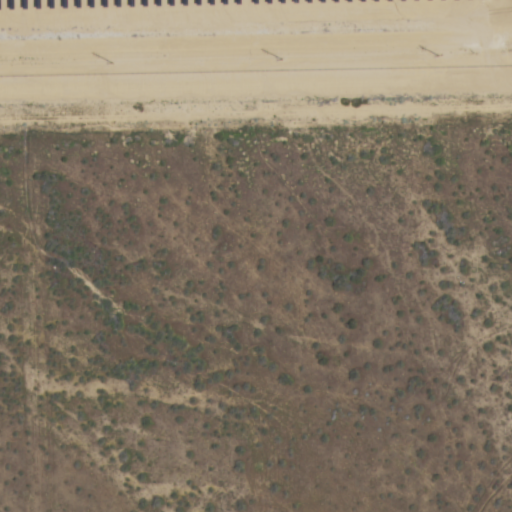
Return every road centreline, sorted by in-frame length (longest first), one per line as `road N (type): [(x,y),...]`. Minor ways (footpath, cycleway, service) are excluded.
road 1 (residential): [(0,115),(511,105)]
road 2 (residential): [(29,115),(39,511)]
